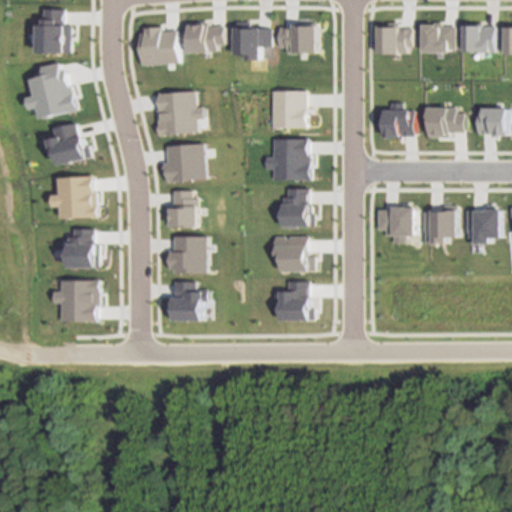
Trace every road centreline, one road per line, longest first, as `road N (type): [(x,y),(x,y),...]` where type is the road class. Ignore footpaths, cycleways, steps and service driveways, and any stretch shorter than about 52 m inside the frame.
road 1 (residential): [(19,357),(511,350)]
road 2 (residential): [(125,357),(113,0)]
road 3 (residential): [(353,351),(355,170)]
road 4 (residential): [(355,170),(359,0)]
road 5 (residential): [(355,170),(511,171)]
